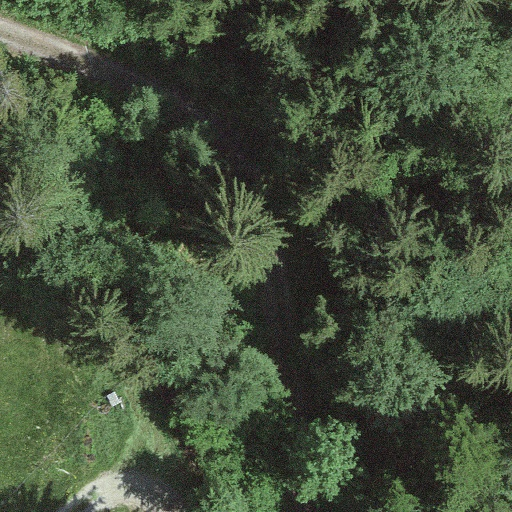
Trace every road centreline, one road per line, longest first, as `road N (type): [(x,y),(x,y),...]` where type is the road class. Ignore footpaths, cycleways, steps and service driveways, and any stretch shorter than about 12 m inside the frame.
road 1 (track): [(278,511),(267,374),(294,267),(235,132),(50,51),(0,20)]
road 2 (track): [(77,511),(118,476),(149,471),(178,489),(191,511)]
